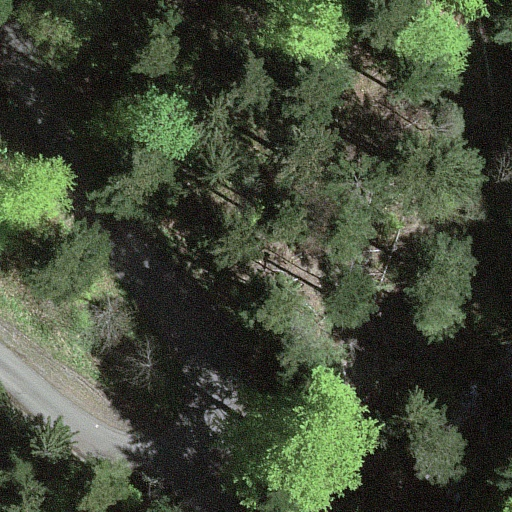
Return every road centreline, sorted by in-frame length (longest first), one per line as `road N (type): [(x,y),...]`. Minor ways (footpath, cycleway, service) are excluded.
road 1 (track): [(17,0),(24,51),(135,262),(207,355),(220,388),(218,431),(205,449)]
road 2 (track): [(205,449),(176,463),(138,461),(86,434),(0,369)]
